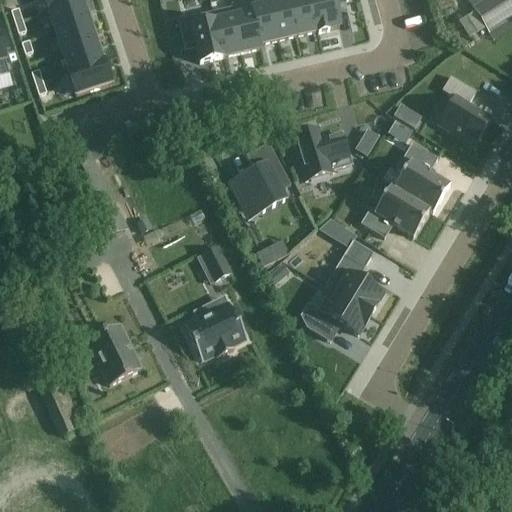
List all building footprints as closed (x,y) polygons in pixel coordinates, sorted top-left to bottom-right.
[(42,0),(47,15),(83,3),(81,0),(42,0)] [(277,0),(267,2),(268,7),(270,7),(278,44),(297,40),(287,0),(277,0)] [(307,0),(287,0),(297,40),(315,35),(307,0)] [(344,0),(307,0),(315,35),(317,35),(317,36),(329,34),(328,32),(339,30),(334,9),(345,6),(344,0)] [(447,0),(413,18),(427,45),(464,26),(451,0),(447,0)] [(511,0),(504,0),(476,16),(489,33),(511,20),(511,0)] [(83,3),(47,15),(54,35),(88,24),(82,4),(83,4),(83,3)] [(268,7),(250,12),(251,16),(252,15),(259,48),(260,48),(278,44),(270,7),(268,7)] [(231,10),(212,15),(222,61),(241,56),(233,20),(231,10)] [(18,12),(10,14),(14,25),(22,23),(18,12)] [(212,15),(177,23),(183,48),(194,45),(199,66),(222,61),(212,15)] [(233,20),(241,56),(261,52),(260,48),(259,48),(252,15),(251,16),(233,20)] [(22,23),(14,25),(18,37),(25,34),(22,23)] [(88,24),(54,35),(61,56),(95,44),(88,24)] [(28,43),(21,46),(25,58),(32,55),(28,43)] [(95,44),(61,56),(68,76),(103,64),(103,63),(101,64),(95,44)] [(0,92),(14,88),(5,62),(0,46),(0,92)] [(103,64),(68,76),(75,99),(110,87),(103,64)] [(38,73),(31,76),(34,87),(42,84),(38,73)] [(454,101),(438,127),(457,138),(457,137),(474,147),(489,121),(467,108),(475,94),(450,79),(441,93),(454,101)] [(42,84),(34,87),(38,98),(46,96),(42,84)] [(400,123),(406,113),(400,108),(393,119),(400,123)] [(370,130),(356,153),(366,159),(380,137),(370,130)] [(319,132),(292,140),(306,184),(332,176),(332,173),(351,167),(341,137),(327,141),(327,143),(323,145),(319,132)] [(394,191),(393,191),(429,213),(429,214),(432,216),(449,188),(429,175),(437,162),(411,146),(396,172),(403,176),(394,191)] [(253,174),(229,186),(244,214),(258,206),(262,215),(284,204),(279,195),(291,189),(270,150),(267,152),(265,148),(245,159),(253,174)] [(89,159),(64,171),(101,246),(126,234),(89,159)] [(369,212),(360,227),(384,242),(392,228),(413,241),(429,214),(429,213),(393,191),(394,191),(390,189),(374,215),(369,212)] [(269,248),(257,255),(256,256),(263,269),(264,268),(276,262),(269,248)] [(222,249),(203,259),(216,284),(234,275),(222,249)] [(343,259),(323,291),(329,294),(329,293),(370,318),(378,306),(377,306),(383,297),(357,282),(364,272),(343,259)] [(74,278),(66,262),(28,281),(47,318),(63,310),(52,289),(74,278)] [(271,277),(267,281),(274,289),(278,285),(271,277)] [(307,306),(299,319),(306,331),(326,343),(337,326),(358,338),(363,330),(370,318),(329,293),(329,294),(317,312),(307,306)] [(198,323),(184,330),(201,364),(215,357),(217,361),(233,353),(231,349),(246,342),(229,307),(214,315),(211,308),(195,316),(198,323)] [(118,328),(87,343),(109,389),(140,373),(118,328)] [(84,431),(68,396),(62,383),(38,394),(60,442),(84,431)]
